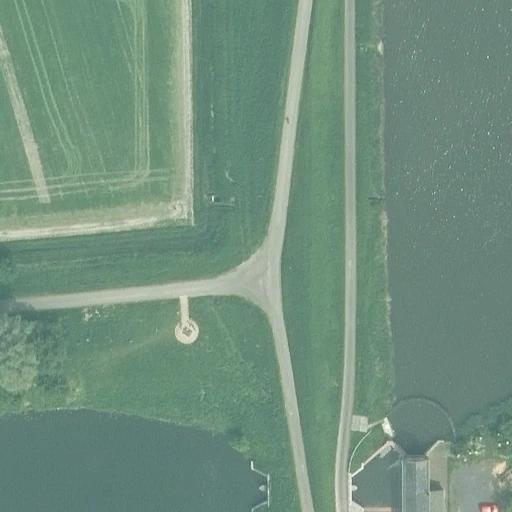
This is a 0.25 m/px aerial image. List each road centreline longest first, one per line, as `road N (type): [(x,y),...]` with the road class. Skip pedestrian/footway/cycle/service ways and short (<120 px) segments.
road 1 (unclassified): [(342,511),(346,0)]
road 2 (unclassified): [(302,0),(268,284)]
road 3 (unclassified): [(268,284),(0,306)]
road 4 (unclassified): [(268,284),(306,511)]
